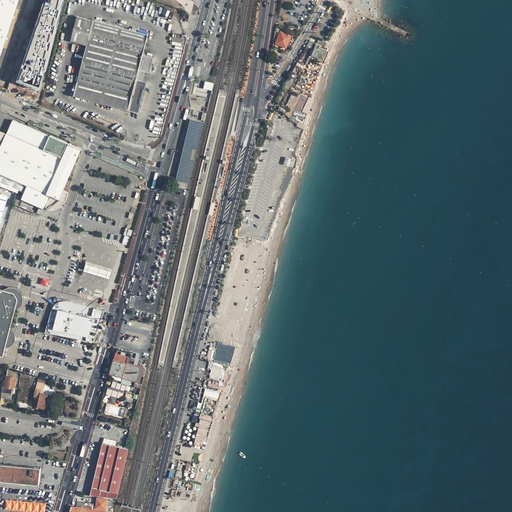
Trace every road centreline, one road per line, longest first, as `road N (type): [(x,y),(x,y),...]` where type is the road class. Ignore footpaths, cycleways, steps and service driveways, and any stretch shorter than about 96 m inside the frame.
road 1 (unknown): [(136,119),(70,93),(66,82),(80,5),(144,21),(161,35),(161,56),(153,102),(139,120)]
road 2 (primary): [(152,511),(224,212)]
road 3 (primary): [(87,426),(159,174)]
road 4 (primary): [(163,157),(207,0)]
road 5 (residential): [(325,0),(257,104)]
